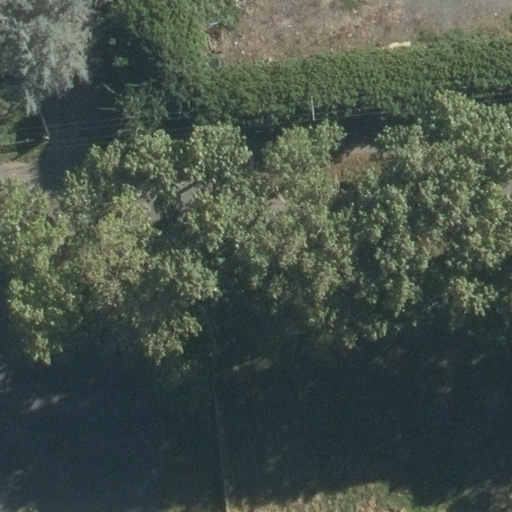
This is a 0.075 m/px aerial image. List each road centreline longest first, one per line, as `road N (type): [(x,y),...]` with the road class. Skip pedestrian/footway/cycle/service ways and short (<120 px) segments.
road 1 (track): [(511,122),(0,178)]
road 2 (track): [(511,211),(0,267)]
